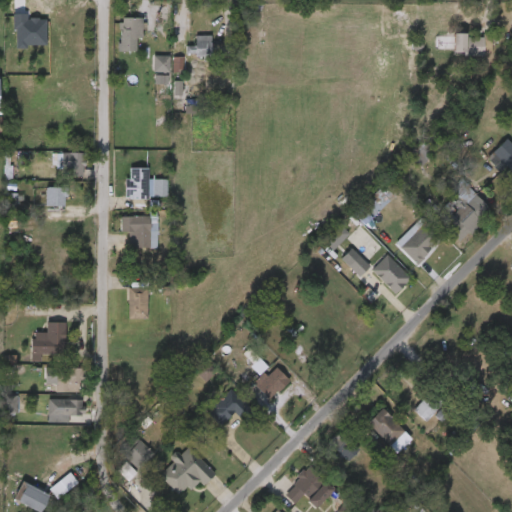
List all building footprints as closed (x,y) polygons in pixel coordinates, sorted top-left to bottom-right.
[(148,22),(147,29),(143,29),(143,37),(138,37),(138,51),(121,50),(122,29),(119,28),(119,22),(124,23),(124,17),(144,18),(143,22),(148,22)] [(104,60),(120,60),(120,46),(127,46),(126,26),(103,26),(104,60)] [(465,34),(465,38),(480,38),(480,35),(489,35),(489,55),(484,55),(484,57),(461,57),(461,52),(452,52),(452,34),(465,34)] [(210,36),(209,62),(202,62),(202,57),(194,57),(194,54),(184,54),(185,46),(194,46),(194,36),(210,36)] [(195,63),(195,43),(179,44),(179,54),(169,54),(169,64),(195,63)] [(437,43),(436,62),(467,64),(468,44),(437,43)] [(153,64),(137,64),(136,80),(153,80),(153,64)] [(167,80),(167,66),(156,65),(156,79),(167,80)] [(151,93),(151,83),(138,83),(138,92),(151,93)] [(511,145),(511,172),(509,169),(503,175),(486,158),(506,139),(511,145)] [(436,156),(431,161),(429,159),(422,167),(409,155),(422,141),(436,156)] [(504,174),(500,170),(506,164),(490,146),(469,166),(483,180),(489,174),(496,181),(504,174)] [(403,172),(416,160),(407,150),(394,161),(403,172)] [(82,153),(82,160),(84,160),(84,167),(81,167),(82,177),(61,177),(61,154),(82,153)] [(45,184),(67,184),(67,161),(46,161),(45,184)] [(147,169),(147,185),(149,185),(147,200),(124,198),(124,179),(128,179),(128,168),(147,169)] [(132,207),(132,176),(113,176),(113,187),(108,187),(108,206),(132,207)] [(477,194),(455,217),(469,232),(460,241),(450,231),(448,233),(421,206),(429,199),(450,220),(453,217),(443,207),(452,198),(455,202),(458,199),(451,191),(463,179),(477,194)] [(65,205),(35,205),(34,188),(68,187),(68,197),(65,197),(65,205)] [(346,231),(380,206),(370,192),(351,206),(355,211),(340,222),(346,231)] [(29,213),(49,214),(49,196),(30,195),(29,213)] [(148,216),(148,231),(158,231),(158,235),(156,235),(157,248),(128,248),(127,232),(120,232),(120,228),(117,228),(117,223),(120,223),(120,217),(148,216)] [(419,263),(418,265),(396,242),(422,216),(442,236),(431,246),(433,248),(419,263)] [(105,240),(112,240),(112,256),(141,255),(141,224),(104,224),(105,240)] [(380,252),(400,272),(421,249),(400,229),(380,252)] [(333,242),(325,234),(308,250),(316,258),(333,242)] [(352,275),(335,256),(324,266),(342,285),(352,275)] [(355,278),(378,302),(394,287),(370,262),(355,278)] [(146,319),(127,319),(128,288),(147,288),(146,319)] [(132,326),(131,295),(111,296),(112,327),(132,326)] [(41,361),(28,361),(29,337),(34,337),(34,332),(45,332),(45,322),(65,322),(64,354),(41,354),(41,361)] [(244,383),(252,374),(241,364),(233,373),(244,383)] [(291,381),(270,399),(258,387),(278,367),(291,381)] [(78,392),(54,392),(54,368),(80,368),(80,383),(78,383),(78,392)] [(253,408),(273,388),(259,375),(250,385),(245,381),(236,391),(253,408)] [(239,397),(244,402),(245,401),(257,413),(246,423),(235,412),(233,414),(233,415),(221,426),(208,412),(232,389),(239,397)] [(442,402),(425,421),(412,409),(430,390),(442,402)] [(202,434),(217,420),(226,429),(237,420),(215,396),(189,421),(202,434)] [(83,409),(83,413),(79,413),(79,414),(66,414),(66,422),(46,421),(47,399),(80,400),(80,406),(83,406),(83,409)] [(397,418),(409,430),(416,422),(425,430),(430,425),(409,405),(397,418)] [(52,431),(52,423),(67,424),(67,407),(31,406),(31,430),(52,431)] [(407,436),(392,450),(365,422),(380,408),(407,436)] [(373,454),(388,438),(364,416),(350,432),(373,454)] [(338,431),(358,449),(347,461),(326,442),(338,431)] [(149,455),(137,468),(118,450),(132,434),(152,452),(149,455)] [(331,469),(342,458),(323,441),(313,452),(331,469)] [(123,477),(137,461),(119,444),(104,460),(123,477)] [(187,446),(213,473),(201,485),(197,481),(188,489),(185,485),(180,490),(178,488),(174,492),(157,475),(172,461),(169,459),(169,455),(172,452),(176,452),(179,454),(187,446)] [(309,465),(321,478),(304,496),(302,494),(292,504),(283,495),(292,486),(291,485),(297,478),(295,475),(301,469),(303,471),(309,465)] [(294,511),(302,511),(316,498),(291,475),(266,502),(277,511),(285,504),(294,511)] [(46,495),(37,511),(19,502),(18,506),(9,501),(19,481),(46,495)] [(32,495),(39,506),(61,492),(55,481),(32,495)] [(28,511),(33,502),(4,490),(0,500),(0,509),(6,511),(28,511)] [(356,511),(335,511),(345,500),(356,511)]
